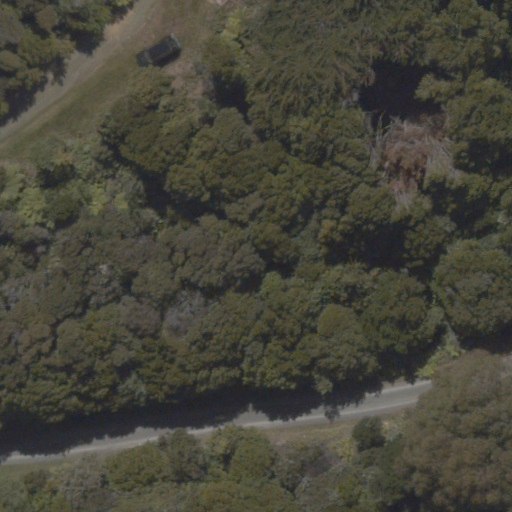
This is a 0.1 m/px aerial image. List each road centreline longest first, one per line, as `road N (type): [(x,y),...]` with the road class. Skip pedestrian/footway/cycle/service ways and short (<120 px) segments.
road 1 (unclassified): [(0,450),(387,395),(511,359)]
road 2 (unclassified): [(0,132),(133,24),(145,0)]
